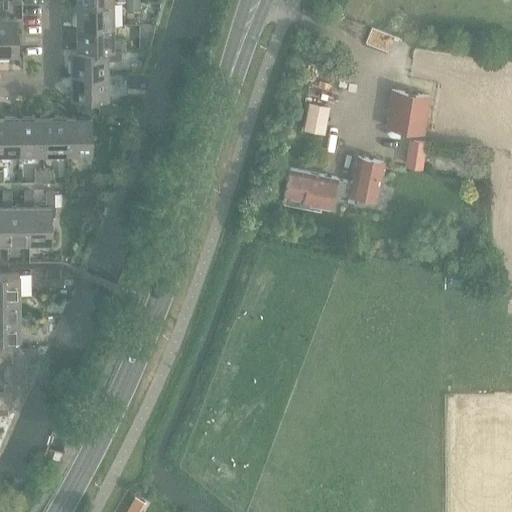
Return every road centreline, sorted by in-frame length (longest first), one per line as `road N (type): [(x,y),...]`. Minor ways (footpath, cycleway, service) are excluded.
road 1 (tertiary): [(59,511),(139,356),(256,0)]
road 2 (residential): [(0,82),(51,81),(49,0)]
